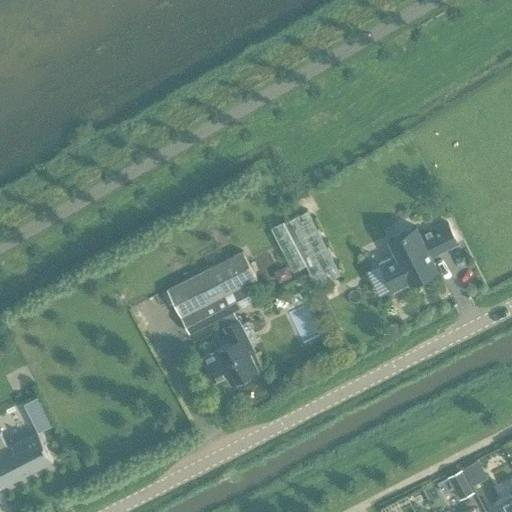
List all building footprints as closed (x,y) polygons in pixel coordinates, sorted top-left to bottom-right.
[(306,264),(317,285),(340,274),(307,209),(272,227),(289,261),(294,271),(306,264)] [(395,256),(381,263),(395,290),(436,269),(430,257),(457,243),(447,222),(420,235),(415,225),(387,239),(395,256)] [(189,333),(219,317),(225,328),(238,320),(233,310),(240,306),(240,307),(254,300),(246,284),(257,278),(242,251),(167,291),(189,333)] [(287,265),(274,271),(279,281),(292,275),(287,265)] [(238,320),(225,328),(232,342),(202,357),(214,380),(228,373),(232,381),(257,367),(249,352),(254,349),(239,320),(238,320)] [(0,485),(1,488),(54,461),(38,431),(9,446),(1,432),(0,432),(0,485)] [(462,470),(449,477),(460,498),(473,491),(462,470)] [(511,511),(511,493),(493,504),(496,511),(511,511)]
